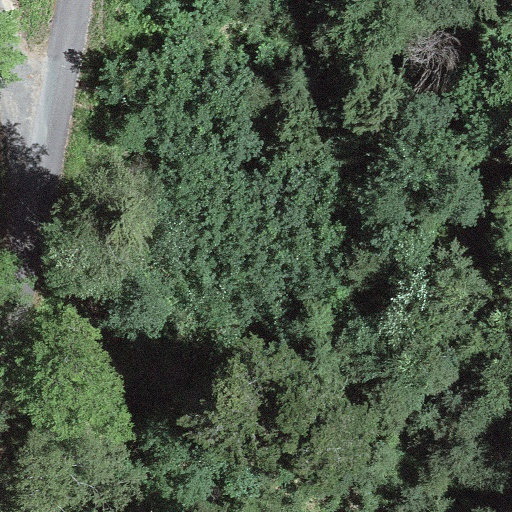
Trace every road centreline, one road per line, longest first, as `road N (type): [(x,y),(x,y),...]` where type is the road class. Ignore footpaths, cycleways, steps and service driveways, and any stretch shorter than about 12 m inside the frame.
road 1 (track): [(96,511),(97,353),(0,5)]
road 2 (track): [(0,400),(77,0)]
